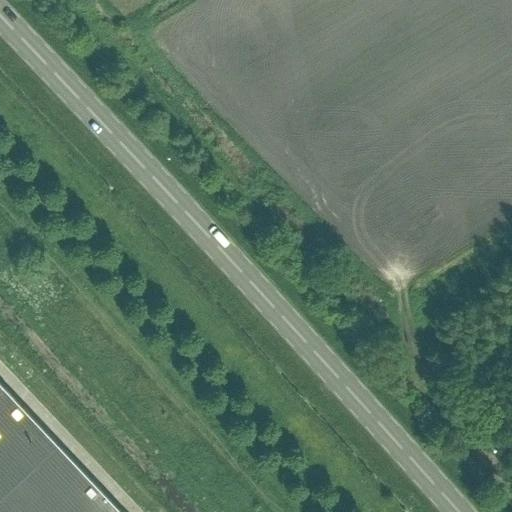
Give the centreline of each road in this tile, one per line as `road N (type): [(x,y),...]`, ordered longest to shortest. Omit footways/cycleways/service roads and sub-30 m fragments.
road 1 (primary): [(454,511),(0,18)]
road 2 (track): [(511,492),(310,261),(64,0)]
